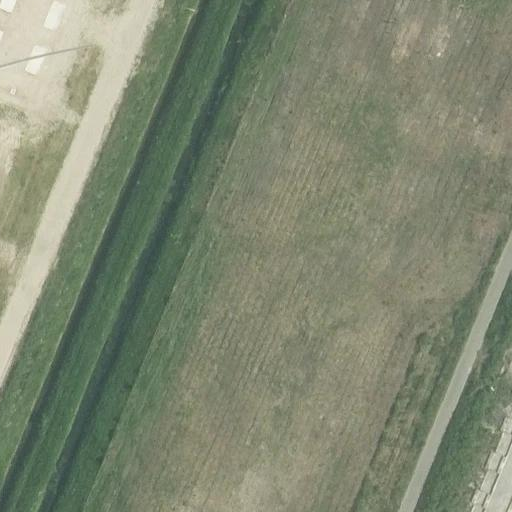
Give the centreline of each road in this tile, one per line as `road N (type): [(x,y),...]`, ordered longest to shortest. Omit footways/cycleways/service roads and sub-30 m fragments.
road 1 (unclassified): [(0,339),(140,0)]
road 2 (unknown): [(405,511),(511,250)]
